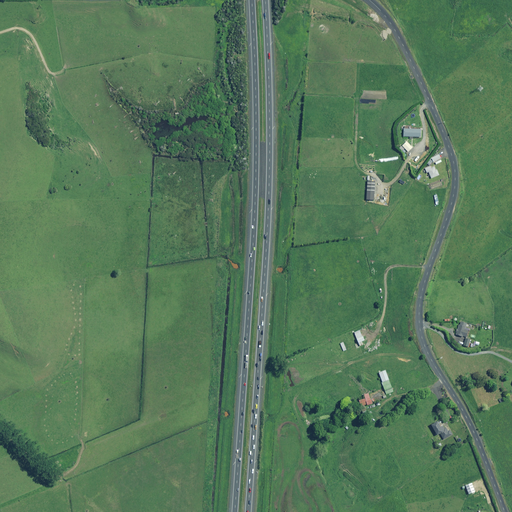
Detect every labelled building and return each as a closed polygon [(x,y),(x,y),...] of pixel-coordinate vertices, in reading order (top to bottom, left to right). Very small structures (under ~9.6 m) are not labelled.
[(421,129),(404,129),(404,137),(420,137),(421,129)] [(407,142),(403,146),(408,152),(412,147),(407,142)] [(427,173),(429,172),(431,178),(439,175),(437,170),(436,170),(434,166),(431,167),(431,166),(429,166),(425,168),(427,173)] [(375,182),(367,182),(366,200),(374,201),(375,182)] [(467,324),(460,321),(456,334),(463,337),(463,336),(466,337),(468,330),(465,329),(467,324)] [(362,336),(360,330),(354,332),(360,346),(363,345),(362,341),(364,340),(363,336),(362,336)] [(393,392),(385,370),(379,373),(382,382),(386,394),(393,392)] [(371,400),(369,393),(364,394),(367,405),(372,404),(371,400)] [(441,427),(438,422),(431,425),(437,435),(440,433),(444,440),(452,435),(450,430),(448,431),(446,428),(445,429),(443,426),(441,427)] [(475,492),(472,483),(466,485),(469,494),(475,492)]
